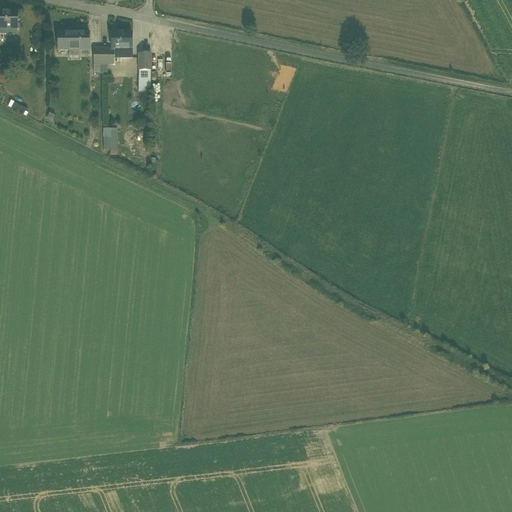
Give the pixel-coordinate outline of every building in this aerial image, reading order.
[(0,29),(18,30),(18,13),(0,13),(0,29)] [(80,51),(90,51),(89,34),(58,34),(59,51),(68,51),(80,51)] [(131,51),(132,51),(132,34),(112,34),(112,50),(112,51),(115,51),(131,51)] [(80,51),(68,51),(69,60),(80,60),(80,51)] [(115,51),(115,59),(131,59),(131,51),(115,51)] [(150,71),(151,71),(151,55),(139,55),(139,71),(150,71)] [(139,93),(150,93),(150,71),(139,71),(139,93)] [(27,109),(14,103),(11,109),(23,115),(27,109)] [(118,129),(103,129),(104,151),(110,151),(118,150),(118,129)]
